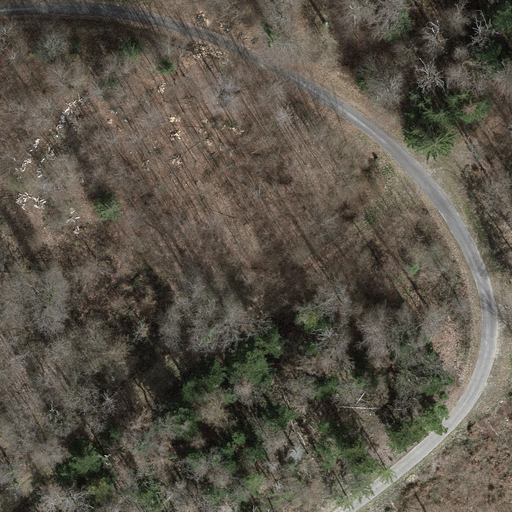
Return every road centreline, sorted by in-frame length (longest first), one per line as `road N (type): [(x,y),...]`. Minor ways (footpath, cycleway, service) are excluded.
road 1 (track): [(330,511),(485,392),(497,308),(428,181),(205,34),(51,6),(0,7)]
road 2 (track): [(428,181),(338,226),(0,495)]
